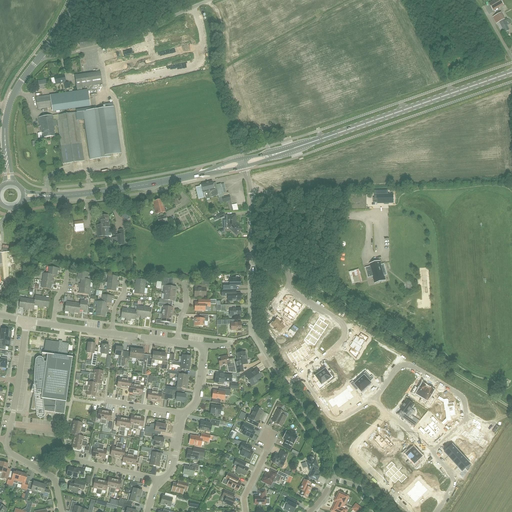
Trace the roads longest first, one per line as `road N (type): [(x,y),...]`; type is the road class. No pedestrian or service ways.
road 1 (unclassified): [(332,479),(326,448),(255,334),(244,166)]
road 2 (track): [(252,251),(495,399)]
road 3 (primary): [(288,150),(511,72)]
road 4 (residential): [(374,399),(329,416),(302,376),(339,344),(343,327),(288,289)]
road 5 (unclassified): [(36,61),(212,0)]
road 6 (primary): [(23,195),(189,175)]
road 7 (residential): [(466,417),(461,395),(411,365),(397,367),(374,399)]
road 8 (residential): [(410,511),(353,453),(386,414)]
